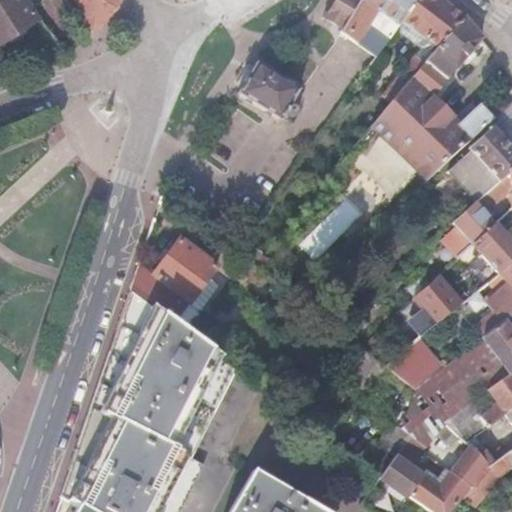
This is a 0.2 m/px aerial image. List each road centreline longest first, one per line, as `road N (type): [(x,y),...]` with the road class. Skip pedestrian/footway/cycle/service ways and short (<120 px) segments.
road 1 (residential): [(157,39),(154,99),(139,155),(18,511)]
road 2 (tertiary): [(157,39),(114,65),(0,109)]
